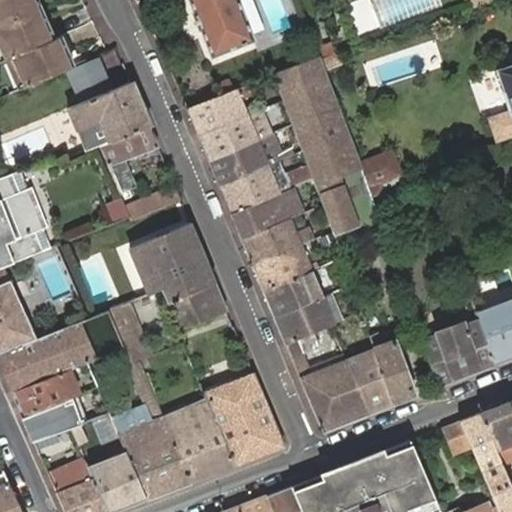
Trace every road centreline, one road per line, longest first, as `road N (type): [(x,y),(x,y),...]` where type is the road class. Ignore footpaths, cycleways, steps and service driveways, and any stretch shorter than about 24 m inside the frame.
road 1 (residential): [(115,0),(307,453)]
road 2 (residential): [(307,453),(511,377)]
road 3 (residential): [(158,511),(307,453)]
